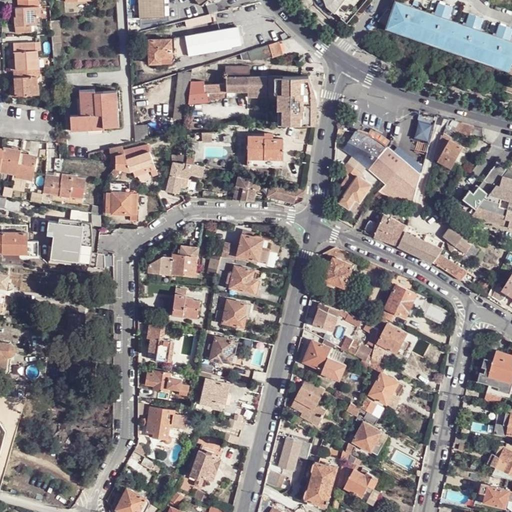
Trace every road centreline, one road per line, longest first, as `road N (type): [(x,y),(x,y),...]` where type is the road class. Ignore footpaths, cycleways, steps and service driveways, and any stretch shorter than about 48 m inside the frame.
road 1 (residential): [(313,226),(283,215),(198,208),(133,247),(126,263),(124,442),(91,511)]
road 2 (residential): [(313,226),(242,511)]
road 3 (residential): [(471,308),(425,511)]
road 4 (secondary): [(340,58),(370,77),(511,123)]
road 5 (residential): [(313,226),(417,267),(471,308)]
road 6 (residential): [(340,58),(313,226)]
road 7 (unknown): [(437,102),(419,200),(445,239)]
